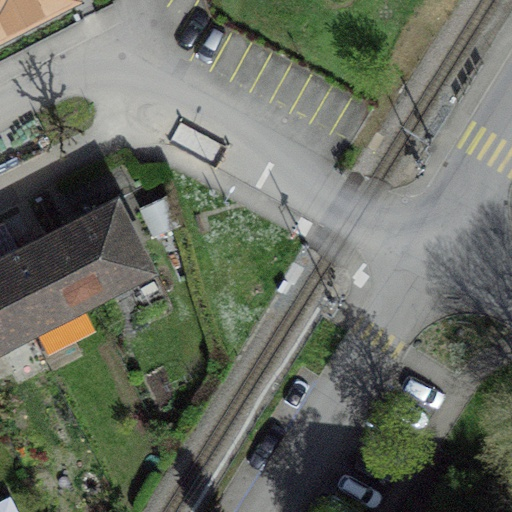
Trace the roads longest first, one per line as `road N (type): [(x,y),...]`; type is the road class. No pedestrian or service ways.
road 1 (residential): [(431,245),(263,511)]
road 2 (residential): [(212,127),(431,245)]
road 3 (residential): [(0,108),(103,55),(212,127)]
road 4 (residential): [(212,127),(127,131),(0,194)]
road 5 (residential): [(511,120),(431,245)]
